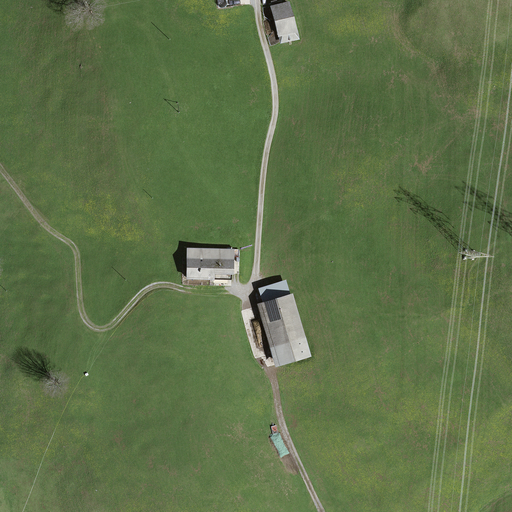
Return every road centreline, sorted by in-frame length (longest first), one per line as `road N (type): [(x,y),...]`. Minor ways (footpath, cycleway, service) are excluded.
road 1 (track): [(247,293),(154,285),(110,326),(90,325),(79,308),(74,247),(34,214),(0,168)]
road 2 (track): [(323,511),(261,358)]
